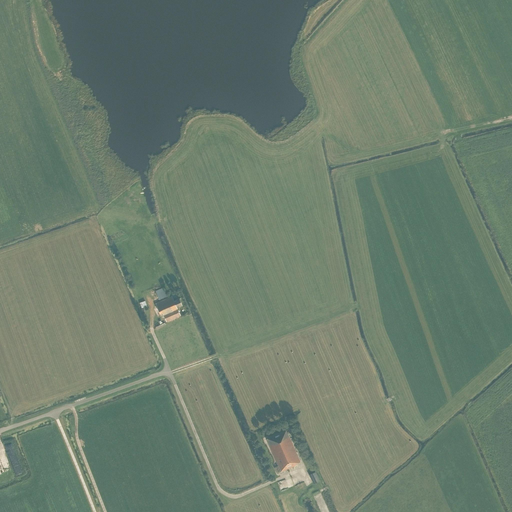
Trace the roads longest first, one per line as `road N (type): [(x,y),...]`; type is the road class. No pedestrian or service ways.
road 1 (unclassified): [(174,384),(168,371),(0,431)]
road 2 (track): [(457,421),(362,511)]
